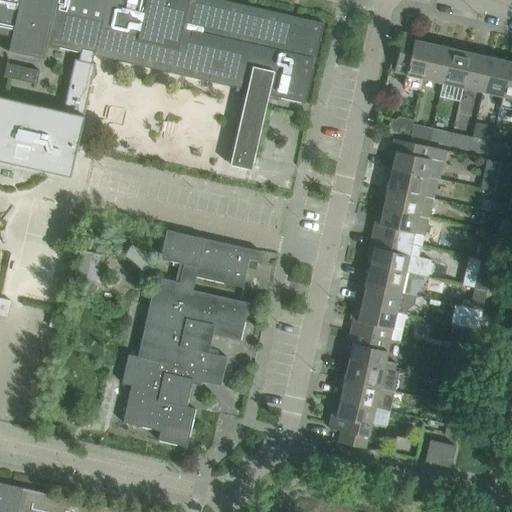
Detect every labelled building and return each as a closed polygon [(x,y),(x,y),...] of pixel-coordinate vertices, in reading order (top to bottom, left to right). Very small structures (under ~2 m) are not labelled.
[(0,161),(69,177),(74,159),(75,152),(78,152),(78,151),(76,150),(77,143),(87,99),(89,91),(95,64),(95,63),(92,63),(94,55),(216,83),(224,85),(236,87),(246,90),(251,66),(273,71),(268,95),(278,97),(305,103),(305,102),(313,67),(311,66),(312,59),(315,59),(323,23),(223,0),(0,0),(0,33),(11,36),(7,54),(8,55),(42,62),(46,44),(78,52),(80,52),(78,60),(74,59),(62,111),(4,98),(0,96),(0,161)] [(420,90),(422,78),(430,44),(421,42),(422,37),(402,33),(394,72),(405,74),(403,86),(420,90)] [(422,78),(442,83),(450,48),(430,44),(422,78)] [(470,53),(450,48),(442,83),(462,87),(470,53)] [(462,87),(482,92),(490,57),(470,53),(462,87)] [(482,92),(502,96),(510,62),(490,57),(482,92)] [(511,62),(510,62),(502,96),(499,107),(511,110),(511,62)] [(6,63),(3,77),(36,84),(39,71),(6,63)] [(422,127),(419,138),(429,140),(432,129),(422,127)] [(432,129),(429,140),(449,145),(451,133),(432,129)] [(451,133),(449,145),(469,149),(471,138),(451,133)] [(471,138),(469,149),(489,154),(491,142),(471,138)] [(393,139),(389,158),(394,159),(391,169),(437,179),(438,179),(443,154),(444,150),(432,147),(393,139)] [(503,145),(491,142),(489,154),(501,157),(503,145)] [(500,162),(494,192),(505,194),(511,165),(500,162)] [(391,169),(387,188),(432,198),(437,179),(391,169)] [(432,198),(387,188),(382,208),(428,218),(432,198)] [(490,211),(501,214),(504,204),(492,201),(490,211)] [(376,216),(371,235),(411,244),(413,232),(424,235),(428,218),(382,208),(380,217),(376,216)] [(490,211),(486,231),(497,234),(501,214),(490,211)] [(260,251),(166,230),(165,232),(159,258),(183,264),(179,282),(155,277),(152,291),(137,356),(222,377),(222,375),(226,357),(208,352),(210,340),(212,334),(239,340),(240,341),(245,318),(248,304),(192,290),(195,277),(242,287),(248,259),(258,261),(260,251)] [(483,243),(495,245),(497,234),(486,231),(483,243)] [(372,255),(370,264),(427,277),(431,259),(419,256),(421,246),(411,244),(371,235),(367,254),(372,255)] [(80,250),(74,277),(86,280),(92,253),(80,250)] [(474,288),(486,290),(492,262),(480,259),(474,288)] [(427,277),(370,264),(365,284),(415,295),(416,293),(427,277)] [(365,284),(361,304),(405,314),(406,308),(413,304),(415,295),(365,284)] [(470,308),(482,310),(484,300),(472,298),(470,308)] [(407,315),(405,314),(361,304),(356,303),(350,331),(389,340),(400,343),(407,315)] [(470,308),(466,328),(478,330),(482,310),(470,308)] [(452,325),(446,353),(456,355),(472,359),(478,330),(466,328),(452,325)] [(350,351),(348,360),(394,371),(396,363),(384,360),(389,340),(350,331),(346,350),(350,351)] [(137,356),(128,354),(122,383),(131,385),(122,422),(160,431),(157,440),(186,447),(195,409),(185,406),(192,379),(220,385),(222,377),(137,356)] [(472,359),(456,355),(453,370),(447,369),(444,382),(466,387),(472,359)] [(399,372),(394,371),(348,360),(344,380),(394,391),(399,372)] [(339,400),(374,408),(390,411),(394,391),(344,380),(339,400)] [(450,404),(462,407),(466,387),(444,382),(440,402),(450,404)] [(367,437),(374,408),(339,400),(337,409),(333,408),(328,428),(341,431),(338,442),(364,448),(365,448),(367,437)] [(458,427),(462,407),(450,404),(446,424),(458,427)] [(446,424),(444,435),(455,437),(458,427),(446,424)] [(455,446),(429,440),(424,461),(450,467),(455,446)] [(0,511),(127,511),(22,488),(11,486),(6,484),(0,483),(0,511)]
